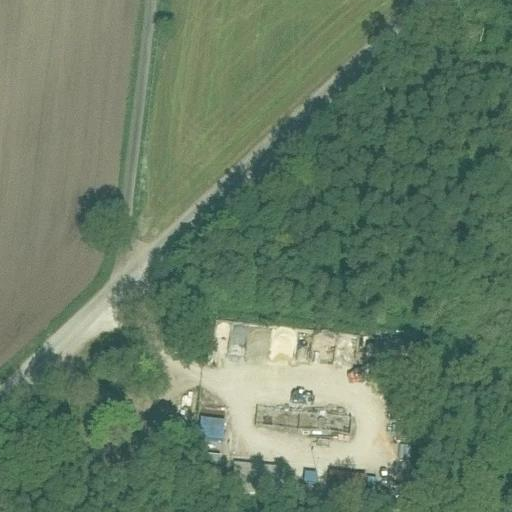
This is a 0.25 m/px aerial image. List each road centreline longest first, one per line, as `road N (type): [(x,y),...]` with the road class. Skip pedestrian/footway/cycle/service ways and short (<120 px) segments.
road 1 (unclassified): [(443,0),(0,407)]
road 2 (track): [(127,290),(123,249),(152,0)]
